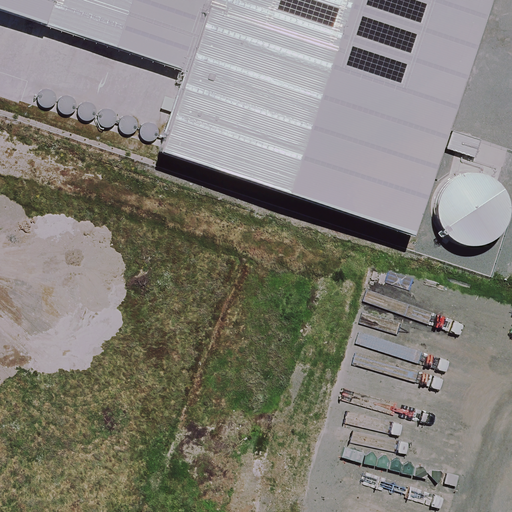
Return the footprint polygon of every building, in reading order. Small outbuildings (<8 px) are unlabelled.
[(50,0),(12,0),(0,36),(0,62),(29,73),(53,5),(49,4),(50,0)] [(256,0),(194,0),(194,3),(249,22),(256,0)] [(307,2),(301,0),(275,0),(266,25),(293,36),(307,2)] [(511,0),(467,0),(511,13),(511,0)] [(342,13),(315,5),(304,39),(331,47),(342,13)] [(162,39),(132,28),(122,56),(153,66),(162,39)] [(469,62),(420,47),(403,103),(452,118),(469,62)] [(142,94),(123,86),(118,98),(138,105),(142,94)] [(65,92),(53,88),(38,125),(50,130),(65,92)] [(122,101),(109,97),(100,125),(114,129),(122,101)] [(511,142),(477,248),(506,258),(511,239),(511,142)]
